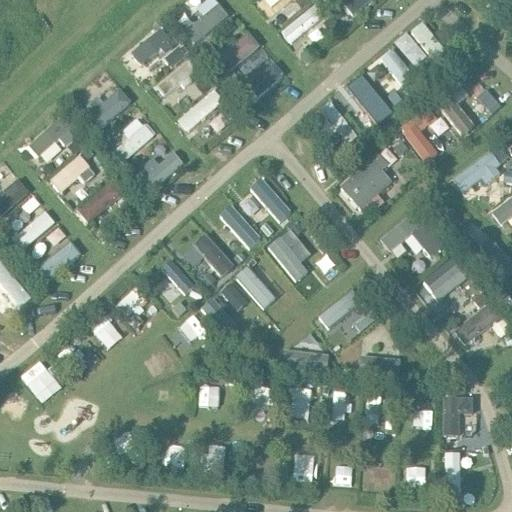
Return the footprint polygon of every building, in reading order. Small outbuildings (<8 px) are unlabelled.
[(196,46),(232,18),(217,0),(216,0),(181,28),(196,46)] [(271,12),(285,0),(263,0),(262,1),(271,12)] [(312,0),(297,0),(294,3),(301,12),(314,1),(312,0)] [(341,0),(338,3),(352,19),(375,0),(341,0)] [(281,36),(292,48),(328,17),(318,5),(281,36)] [(498,7),(491,16),(498,22),(505,13),(498,7)] [(179,8),(169,16),(177,25),(186,18),(179,8)] [(331,20),(322,26),(330,37),(339,30),(331,20)] [(428,23),(414,33),(439,70),(453,61),(428,23)] [(160,32),(130,57),(139,69),(159,52),(163,57),(171,50),(167,45),(169,44),(160,32)] [(227,76),(263,49),(251,34),(215,61),(227,76)] [(409,35),(398,45),(416,65),(426,56),(409,35)] [(207,43),(198,51),(206,60),(215,53),(207,43)] [(177,50),(163,62),(171,71),(185,59),(177,50)] [(393,56),(382,64),(394,79),(388,84),(396,93),(402,88),(408,95),(419,87),(393,56)] [(379,65),(367,74),(375,85),(387,76),(379,65)] [(186,66),(157,90),(165,99),(179,87),(183,91),(192,84),(188,79),(194,75),(186,66)] [(424,69),(416,76),(421,83),(429,76),(424,69)] [(233,74),(224,82),(232,92),(241,84),(233,74)] [(206,79),(196,89),(202,96),(213,86),(206,79)] [(465,80),(456,87),(463,96),(472,88),(465,80)] [(370,113),(380,125),(392,116),(369,88),(348,105),(360,121),(370,113)] [(90,117),(82,124),(94,137),(130,106),(118,92),(102,107),(97,100),(85,111),(90,117)] [(192,132),(224,104),(215,93),(182,121),(192,132)] [(396,95),(387,102),(393,110),(402,102),(396,95)] [(75,98),(66,107),(74,116),(83,107),(75,98)] [(320,112),(347,148),(359,138),(333,103),(320,112)] [(445,118),(462,140),(478,128),(461,106),(445,118)] [(429,110),(421,116),(428,125),(436,119),(429,110)] [(230,112),(224,117),(231,125),(236,120),(230,112)] [(60,121),(27,150),(37,161),(57,142),(63,148),(72,140),(67,134),(69,132),(60,121)] [(414,124),(401,134),(423,166),(437,156),(414,124)] [(125,166),(157,136),(147,125),(115,155),(125,166)] [(105,135),(95,143),(103,152),(113,144),(105,135)] [(78,140),(66,150),(73,158),(84,148),(78,140)] [(158,162),(171,151),(163,142),(150,153),(158,162)] [(401,145),(392,152),(398,160),(407,152),(401,145)] [(337,146),(328,153),(335,163),(345,156),(337,146)] [(87,150),(79,158),(86,165),(94,158),(87,150)] [(148,177),(138,186),(148,197),(182,167),(172,156),(158,168),(152,162),(142,170),(148,177)] [(491,156),(453,183),(463,195),(482,181),(487,187),(498,179),(494,173),(500,168),(491,156)] [(377,158),(339,191),(360,213),(391,185),(381,174),(387,169),(377,158)] [(79,159),(49,184),(59,196),(76,182),(82,188),(93,178),(88,172),(89,171),(79,159)] [(60,159),(56,163),(59,167),(64,163),(60,159)] [(130,165),(120,173),(128,182),(138,174),(130,165)] [(504,174),(502,185),(511,186),(511,173),(509,173),(509,175),(504,174)] [(20,181),(0,199),(0,220),(3,224),(34,195),(20,181)] [(81,212),(93,226),(127,196),(114,182),(81,212)] [(255,186),(237,198),(253,221),(271,209),(255,186)] [(127,199),(118,208),(126,217),(135,209),(127,199)] [(511,199),(491,215),(501,228),(511,220),(511,199)] [(48,213),(12,243),(22,254),(58,225),(48,213)] [(226,247),(241,233),(222,213),(207,227),(226,247)] [(416,215),(380,244),(389,256),(412,238),(430,260),(443,249),(416,215)] [(5,223),(0,227),(0,235),(4,240),(13,233),(5,223)] [(299,226),(289,234),(294,240),(304,232),(299,226)] [(265,227),(260,232),(267,240),(273,235),(265,227)] [(461,230),(453,236),(459,244),(467,237),(461,230)] [(45,284),(85,258),(75,243),(36,268),(45,284)] [(491,243),(470,258),(495,292),(505,284),(493,267),(504,260),(491,243)] [(241,255),(234,261),(239,266),(245,260),(241,255)] [(29,256),(21,263),(27,271),(32,267),(33,260),(29,256)] [(0,257),(0,276),(9,269),(0,257)] [(452,263),(423,285),(431,295),(460,273),(452,263)] [(209,276),(200,284),(207,291),(215,283),(209,276)] [(0,313),(28,294),(18,279),(0,290),(0,313)] [(323,283),(309,294),(321,309),(335,298),(323,283)] [(230,286),(220,295),(227,303),(237,295),(230,286)] [(135,291),(121,305),(134,318),(148,304),(135,291)] [(481,295),(471,303),(478,311),(488,303),(481,295)] [(179,305),(171,312),(179,320),(186,313),(179,305)] [(494,328),(503,340),(511,332),(511,327),(494,305),(455,335),(466,350),(494,328)] [(102,349),(114,336),(103,325),(91,338),(102,349)] [(151,353),(157,373),(176,367),(170,347),(151,353)] [(346,375),(376,376),(377,363),(346,361),(346,375)] [(48,362),(34,374),(47,389),(61,377),(48,362)] [(511,378),(503,382),(511,404),(511,378)] [(176,381),(164,386),(173,407),(185,402),(176,381)] [(200,402),(221,404),(223,384),(201,382),(200,402)] [(254,413),(267,415),(271,390),(257,388),(254,413)] [(311,420),(313,389),(292,388),(291,419),(311,420)] [(349,420),(349,393),(330,393),(330,420),(349,420)] [(369,399),(368,415),(384,415),(384,399),(369,399)] [(472,402),(442,402),(442,441),(458,441),(458,418),(472,418),(472,402)] [(374,465),(374,480),(395,481),(396,465),(374,465)]
